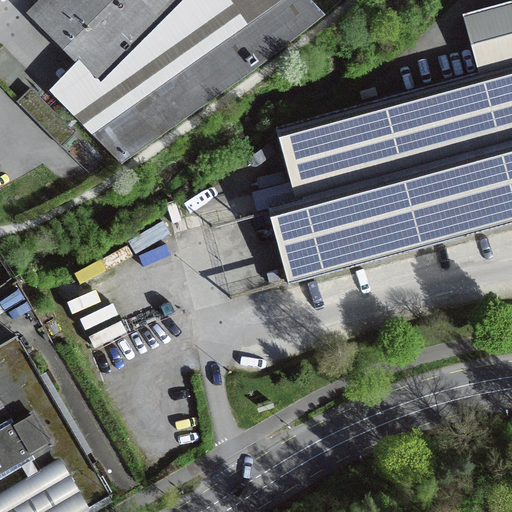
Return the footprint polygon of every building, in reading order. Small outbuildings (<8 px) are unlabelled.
[(50,0),(32,19),(99,86),(185,0),(50,0)] [(323,15),(308,0),(282,0),(92,135),(121,164),(252,72),(323,15)] [(423,89),(277,128),(297,204),(298,203),(318,276),(511,223),(511,1),(463,15),(478,73),(423,88),(423,89)] [(75,133),(31,88),(17,101),(61,147),(75,133)] [(0,511),(82,511),(111,495),(20,340),(19,340),(16,336),(0,345),(0,511)]
